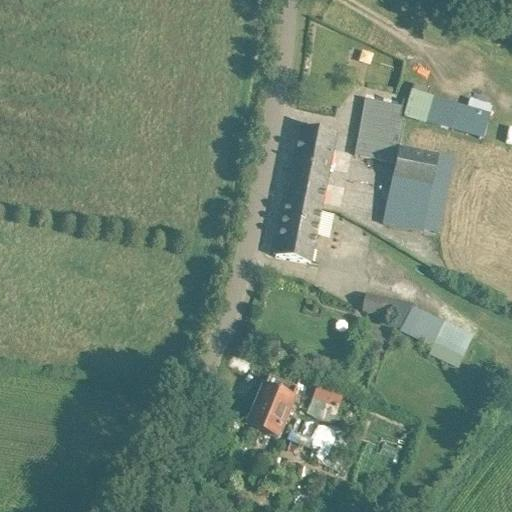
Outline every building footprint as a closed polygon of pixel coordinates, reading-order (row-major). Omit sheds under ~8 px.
[(494,118),(427,98),(430,90),(413,85),(403,119),(486,143),(494,118)] [(357,141),(354,156),(396,165),(382,226),(437,236),(438,230),(441,230),(454,160),(399,149),(404,122),(399,121),(402,107),(365,100),(365,101),(357,141)] [(300,129),(285,205),(321,212),(336,136),(300,129)] [(321,212),(285,205),(274,258),(310,266),(321,212)] [(396,304),(365,298),(362,314),(393,320),(396,304)] [(459,370),(474,335),(410,308),(399,334),(422,343),(417,353),(459,370)] [(296,390),(295,390),(269,379),(248,429),(276,440),(296,390)] [(318,387),(314,397),(306,416),(331,426),(342,397),(318,387)] [(291,433),(287,442),(337,464),(344,445),(350,447),(354,439),(342,433),(329,428),(327,433),(318,429),(312,443),(291,433)]
